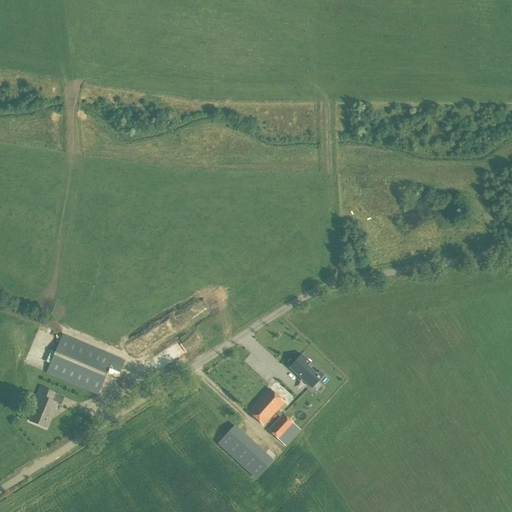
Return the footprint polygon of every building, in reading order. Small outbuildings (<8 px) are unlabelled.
[(187,357),(236,324),(230,314),(190,342),(188,339),(179,345),(187,357)] [(121,372),(126,361),(62,334),(46,373),(98,395),(109,368),(121,372)] [(309,363),(310,363),(301,354),(289,367),(309,386),(317,378),(317,379),(319,377),(306,366),(309,363)] [(46,428),(56,403),(52,401),(55,393),(40,386),(36,396),(39,398),(30,421),(46,428)] [(284,403),(269,389),(248,411),(263,425),(279,409),(284,403)] [(301,430),(283,413),(268,430),(285,446),(301,430)] [(238,423),(221,441),(259,478),(277,460),(238,423)]
